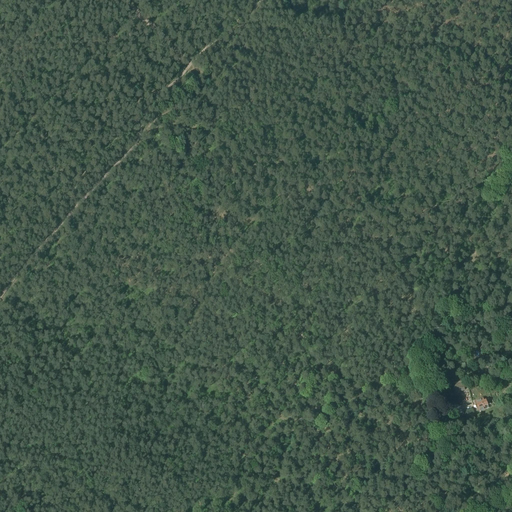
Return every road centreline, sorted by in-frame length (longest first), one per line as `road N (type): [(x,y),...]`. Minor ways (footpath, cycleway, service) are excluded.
road 1 (unknown): [(0,304),(133,145),(153,97),(180,82),(201,51),(261,0)]
road 2 (track): [(133,145),(194,79),(123,0)]
